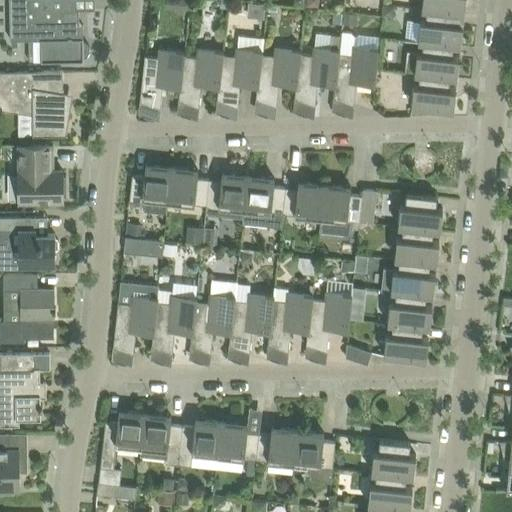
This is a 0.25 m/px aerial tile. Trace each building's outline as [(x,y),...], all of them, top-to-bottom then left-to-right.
[(9,0),(11,39),(23,39),(29,39),(30,39),(31,60),(47,60),(64,60),(84,59),(84,56),(88,54),(91,50),(90,46),(88,42),(84,39),(84,37),(80,36),(80,8),(76,8),(75,0),(9,0)] [(166,0),(166,7),(188,9),(188,0),(166,0)] [(423,0),(422,8),(427,8),(458,12),(465,12),(466,0),(423,0)] [(249,1),(248,16),(264,18),(266,3),(249,1)] [(408,18),(406,38),(424,40),(454,44),(461,44),(464,23),(462,22),(463,12),(458,12),(427,8),(426,18),(421,18),(421,20),(408,18)] [(334,11),(334,21),(342,22),(343,12),(334,11)] [(345,12),(343,23),(357,25),(359,13),(345,12)] [(335,84),(334,96),(355,103),(357,82),(376,84),(378,64),(380,47),(354,44),(355,36),(352,31),(342,30),(342,34),(336,84),(335,84)] [(314,53),(302,52),(301,52),(297,85),(295,97),(316,104),(319,82),(335,84),(336,84),(342,34),(317,32),(314,53)] [(237,54),(224,53),(220,86),(219,86),(218,98),(239,105),(241,83),(258,85),(259,85),(262,52),(263,52),(265,37),(239,35),(237,54)] [(406,71),(420,73),(451,76),(458,77),(460,55),(453,54),(454,44),(424,40),(423,51),(408,49),(406,71)] [(276,54),(263,52),(262,52),(259,85),(258,85),(257,98),(277,104),(280,83),(297,85),(301,52),(302,52),(302,48),(277,45),(276,54)] [(198,55),(186,54),(185,53),(181,86),(179,99),(200,106),(202,84),(219,86),(220,86),(224,53),(225,49),(199,46),(198,55)] [(185,53),(186,54),(186,50),(160,47),(160,55),(146,54),(141,99),(161,106),(164,85),(181,86),(185,53)] [(64,70),(44,70),(0,70),(0,107),(34,113),(34,134),(67,133),(72,102),(64,101),(64,70)] [(451,76),(420,73),(419,83),(414,83),(412,105),(454,109),(457,87),(449,86),(451,76)] [(53,143),(33,143),(21,144),(21,169),(19,169),(19,199),(64,199),(64,193),(67,193),(67,174),(63,174),(63,169),(53,169),(53,143)] [(168,211),(169,199),(173,166),(147,163),(145,174),(133,173),(130,199),(143,201),(145,208),(168,211)] [(169,199),(207,204),(210,177),(198,176),(199,169),(173,166),(169,199)] [(207,204),(206,213),(245,217),(249,174),(223,171),(222,179),(210,177),(207,204)] [(282,227),(284,212),(287,186),(275,184),(275,177),(249,174),(245,217),(244,223),(282,227)] [(284,212),(322,216),(325,183),(308,181),(299,180),(299,187),(287,186),(284,212)] [(325,183),(322,216),(320,232),(351,235),(352,228),(353,219),(359,220),(360,220),(363,194),(351,193),(352,185),(325,183)] [(364,187),(363,194),(360,220),(374,222),(378,188),(364,187)] [(399,225),(404,225),(434,228),(441,229),(444,207),(437,207),(438,195),(407,191),(406,203),(401,203),(399,225)] [(12,216),(0,215),(0,267),(21,267),(21,262),(36,262),(56,262),(56,257),(56,249),(59,247),(59,239),(56,236),(56,233),(48,233),(37,233),(37,226),(32,226),(32,215),(12,216)] [(128,222),(126,235),(141,236),(143,223),(128,222)] [(188,225),(186,241),(202,243),(204,226),(188,225)] [(398,235),(395,256),(438,261),(440,240),(433,239),(434,228),(404,225),(403,235),(398,235)] [(126,235),(126,236),(125,251),(163,255),(165,239),(141,236),(126,235)] [(166,241),(165,252),(178,253),(179,242),(166,241)] [(243,251),(242,261),(248,262),(252,259),(253,252),(243,251)] [(383,287),(392,288),(434,293),(437,272),(429,271),(430,261),(438,261),(395,256),(395,257),(400,257),(399,268),(386,266),(383,287)] [(343,259),(342,268),(355,269),(355,261),(343,259)] [(39,272),(19,272),(4,272),(5,289),(22,288),(22,319),(0,319),(0,340),(26,340),(26,336),(55,336),(55,317),(56,317),(56,310),(57,310),(57,306),(56,306),(55,287),(39,287),(39,272)] [(330,277),(329,287),(353,289),(354,279),(330,277)] [(236,298),(238,282),(238,281),(213,278),(210,300),(198,299),(198,295),(197,295),(193,332),(191,344),(212,351),(215,329),(231,331),(232,331),(236,298)] [(159,295),(160,288),(160,284),(121,280),(119,300),(114,345),(135,352),(137,331),(154,332),(155,332),(159,295)] [(238,282),(236,298),(232,331),(231,331),(230,344),(251,350),(253,329),(270,331),(271,331),(275,294),(250,291),(251,283),(238,282)] [(276,286),(275,294),(271,331),(270,331),(269,343),(289,350),(290,349),(292,328),(309,330),(314,293),(289,291),(289,287),(276,286)] [(160,288),(159,295),(155,332),(154,332),(152,345),(173,352),(176,330),(193,332),(197,295),(173,292),(173,289),(160,288)] [(391,299),(388,321),(431,325),(433,304),(426,303),(427,293),(434,294),(434,293),(392,288),(392,289),(397,290),(396,300),(391,299)] [(314,293),(309,330),(307,342),(328,349),(331,328),(349,330),(353,293),(327,290),(327,299),(314,297),(314,293)] [(511,304),(511,296),(504,295),(503,304),(511,304)] [(351,310),(350,317),(363,318),(363,311),(351,310)] [(431,325),(388,321),(393,322),(392,332),(387,332),(385,354),(427,358),(430,336),(422,335),(424,325),(431,326),(431,325)] [(346,355),(369,362),(373,350),(348,342),(346,355)] [(1,352),(0,352),(0,422),(18,422),(18,418),(42,417),(42,408),(43,408),(43,403),(41,403),(41,393),(39,393),(39,368),(51,367),(51,352),(1,352)] [(494,393),(493,400),(502,401),(503,394),(494,393)] [(116,443),(142,446),(146,412),(129,410),(127,417),(119,416),(118,420),(106,419),(101,466),(114,467),(116,443)] [(141,445),(140,455),(165,458),(165,461),(179,463),(181,450),(183,423),(171,422),(172,417),(172,415),(171,415),(163,414),(146,412),(142,446),(141,445)] [(181,450),(179,463),(191,464),(193,451),(219,454),(222,420),(205,418),(198,418),(196,417),(196,419),(195,425),(183,423),(181,450)] [(256,458),(257,458),(260,432),(248,430),(249,423),(222,420),(219,454),(249,457),(256,458)] [(257,458),(295,462),(299,429),(273,426),(272,433),(260,432),(257,458)] [(299,429),(295,462),(309,464),(312,478),(332,480),(336,440),(324,439),(325,431),(299,429)] [(13,433),(13,432),(0,431),(0,491),(14,492),(14,488),(21,488),(21,463),(28,463),(27,447),(9,447),(9,433),(13,433)] [(375,449),(372,470),(415,475),(417,453),(410,453),(411,441),(381,437),(379,449),(375,449)] [(511,440),(502,440),(502,441),(506,456),(511,456),(507,489),(497,488),(497,490),(511,491),(511,440)] [(249,457),(247,473),(254,474),(256,458),(249,457)] [(101,466),(100,481),(117,483),(122,483),(123,468),(114,467),(101,466)] [(371,481),(369,502),(411,507),(413,485),(406,485),(407,474),(415,475),(372,470),(372,471),(377,471),(376,481),(371,481)] [(164,476),(163,486),(174,487),(175,477),(164,476)] [(178,477),(176,487),(188,489),(189,482),(185,477),(178,477)] [(99,481),(98,491),(98,494),(115,496),(117,483),(100,481),(99,481)] [(117,483),(115,496),(136,498),(137,485),(122,483),(117,483)] [(160,488),(158,502),(174,504),(175,490),(160,488)] [(177,490),(176,502),(188,503),(190,492),(177,490)] [(215,495),(214,506),(221,506),(225,502),(226,496),(215,495)] [(253,499),(251,511),(262,511),(266,509),(267,500),(253,499)] [(330,499),(329,508),(338,509),(339,500),(330,499)] [(403,511),(404,507),(411,507),(369,502),(369,503),(373,503),(372,511),(403,511)]
